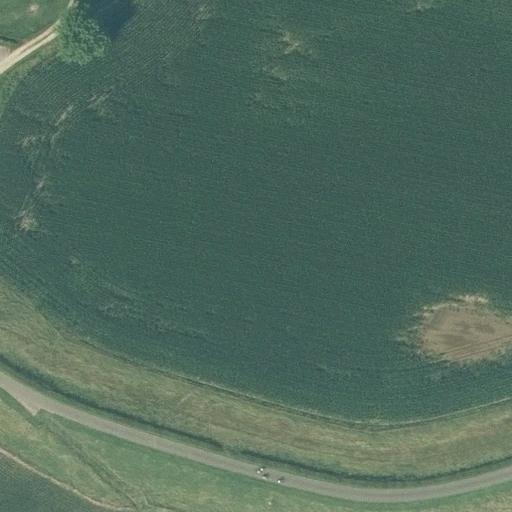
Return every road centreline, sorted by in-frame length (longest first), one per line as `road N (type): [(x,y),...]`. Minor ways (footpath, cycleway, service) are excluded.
road 1 (unclassified): [(0,383),(100,428),(344,496),(448,491),(511,473)]
road 2 (track): [(0,70),(113,0)]
